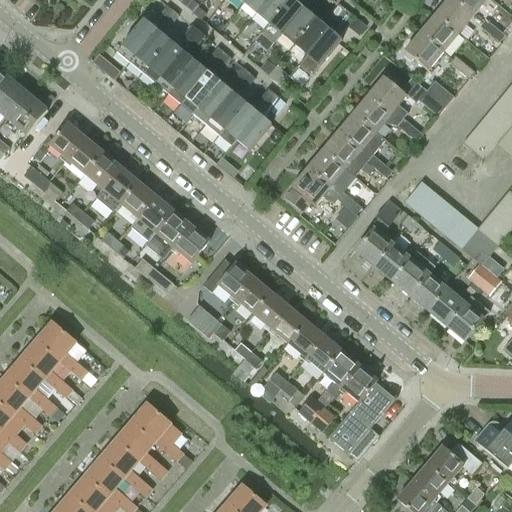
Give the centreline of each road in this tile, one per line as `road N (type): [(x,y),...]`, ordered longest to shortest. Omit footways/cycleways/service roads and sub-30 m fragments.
road 1 (residential): [(317,278),(70,66)]
road 2 (residential): [(443,384),(317,278)]
road 3 (residential): [(339,511),(443,384)]
road 4 (residential): [(317,278),(421,162)]
road 5 (residential): [(421,162),(511,49)]
road 6 (residential): [(421,162),(475,205),(510,166)]
